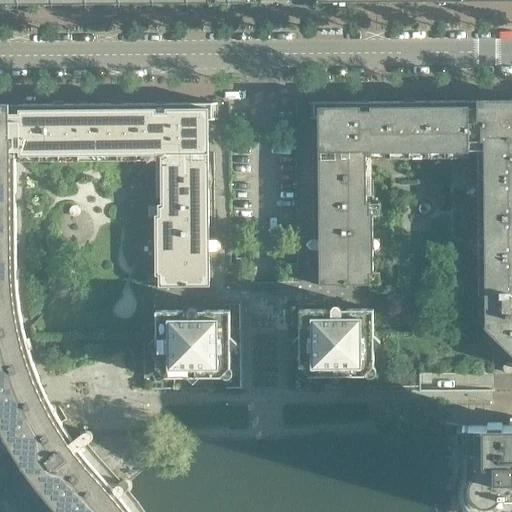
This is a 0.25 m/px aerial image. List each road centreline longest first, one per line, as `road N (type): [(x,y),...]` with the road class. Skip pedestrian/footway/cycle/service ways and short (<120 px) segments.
road 1 (tertiary): [(0,54),(263,52)]
road 2 (tertiary): [(263,52),(511,51)]
road 3 (residential): [(263,281),(263,52)]
